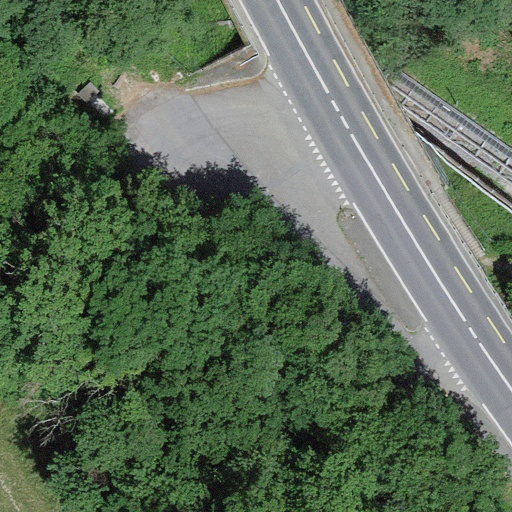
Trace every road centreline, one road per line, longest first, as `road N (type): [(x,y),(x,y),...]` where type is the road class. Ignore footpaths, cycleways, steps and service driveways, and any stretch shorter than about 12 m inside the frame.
road 1 (unclassified): [(386,511),(193,205),(357,145)]
road 2 (primary): [(357,145),(511,378)]
road 3 (primary): [(280,0),(357,145)]
